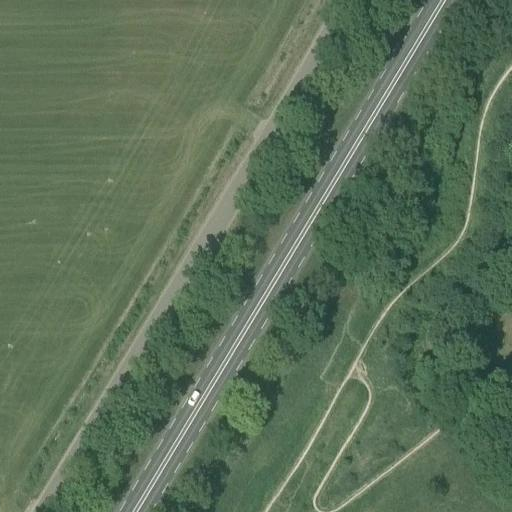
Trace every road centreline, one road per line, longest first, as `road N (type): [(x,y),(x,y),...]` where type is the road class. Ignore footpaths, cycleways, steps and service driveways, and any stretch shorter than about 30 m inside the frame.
road 1 (primary): [(135,511),(443,0)]
road 2 (unclassified): [(43,511),(346,0)]
